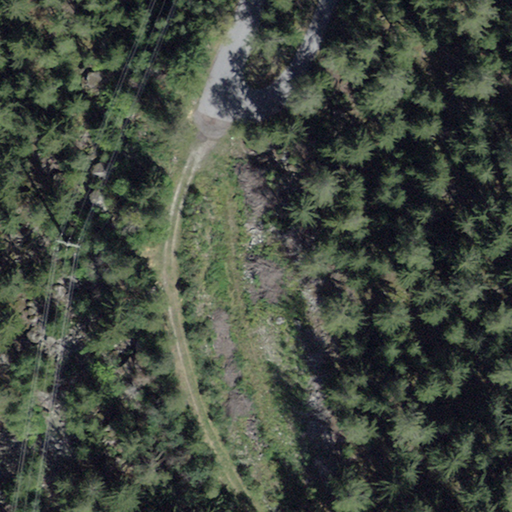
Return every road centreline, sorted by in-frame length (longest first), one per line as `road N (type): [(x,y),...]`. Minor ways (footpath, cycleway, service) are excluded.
road 1 (track): [(238,80),(202,133),(166,311),(185,375),(266,511)]
road 2 (unclassified): [(332,0),(299,77),(276,91),(238,80)]
